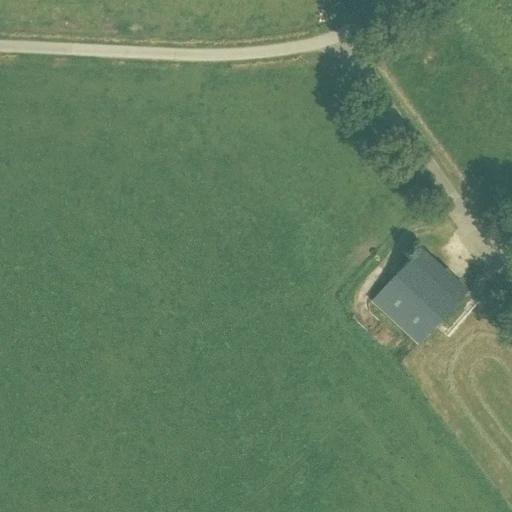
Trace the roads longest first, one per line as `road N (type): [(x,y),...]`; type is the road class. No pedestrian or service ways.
road 1 (unclassified): [(343,37),(188,56),(0,46)]
road 2 (unclassified): [(511,258),(343,37)]
